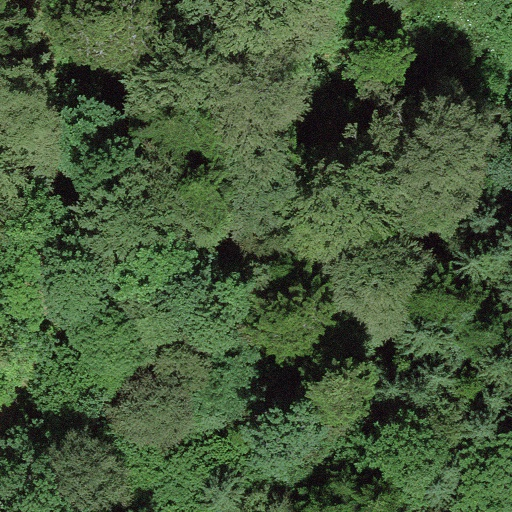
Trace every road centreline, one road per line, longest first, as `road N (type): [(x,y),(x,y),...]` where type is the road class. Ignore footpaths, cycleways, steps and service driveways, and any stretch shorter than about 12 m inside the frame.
road 1 (track): [(37,151),(45,219),(34,327),(19,396),(0,436)]
road 2 (track): [(37,151),(24,0)]
